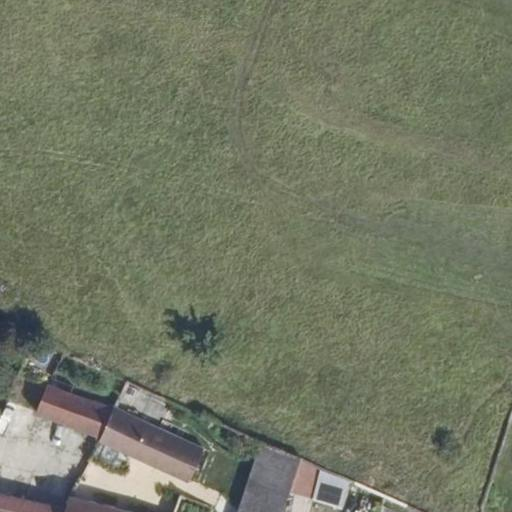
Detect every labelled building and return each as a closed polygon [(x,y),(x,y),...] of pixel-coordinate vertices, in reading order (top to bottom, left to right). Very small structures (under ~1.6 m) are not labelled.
[(92,447),(108,409),(47,382),(33,412),(76,431),(73,438),(92,447)] [(204,448),(109,406),(108,409),(92,447),(88,456),(118,469),(125,452),(190,480),(204,448)] [(282,511),(290,491),(300,460),(260,447),(238,511),(282,511)] [(290,491),(312,498),(322,468),(300,460),(290,491)] [(59,509),(0,495),(0,511),(65,511),(68,499),(62,498),(59,509)] [(124,511),(68,499),(65,511),(124,511)]
